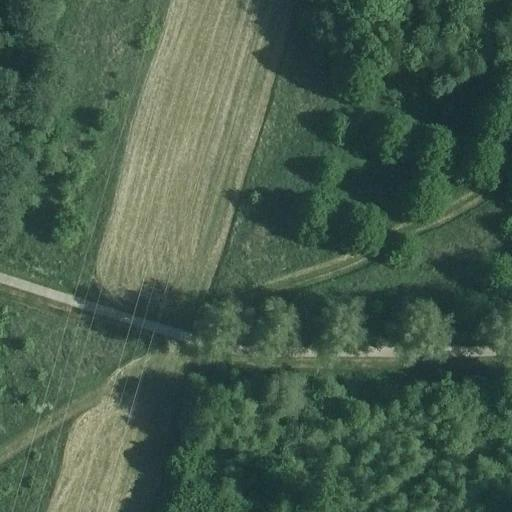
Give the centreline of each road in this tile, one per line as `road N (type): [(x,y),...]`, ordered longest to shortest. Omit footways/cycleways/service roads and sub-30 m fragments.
road 1 (track): [(511,173),(0,460)]
road 2 (track): [(177,0),(99,261),(95,284),(110,313)]
